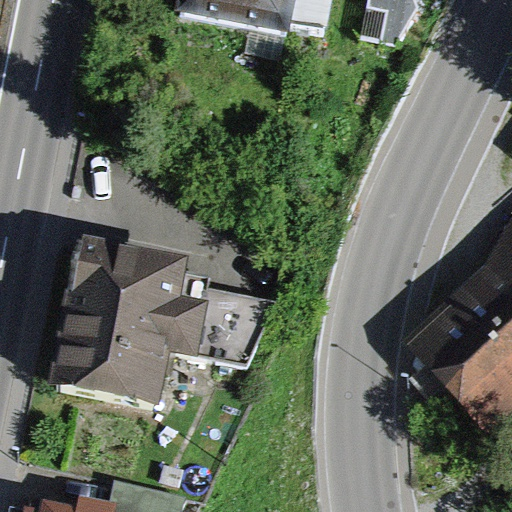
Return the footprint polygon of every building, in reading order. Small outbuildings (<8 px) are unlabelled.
[(186,0),(183,15),(290,35),(292,27),(296,0),(186,0)] [(334,0),(296,0),(292,27),(329,33),(334,0)] [(372,0),(365,41),(398,47),(420,9),(416,0),(372,0)] [(249,373),(277,307),(209,294),(211,281),(190,277),(193,261),(83,239),(54,386),(158,407),(168,358),(249,373)] [(511,263),(407,353),(494,456),(511,440),(511,263)] [(113,486),(108,506),(115,508),(113,511),(181,511),(184,505),(113,486)] [(73,511),(65,511),(41,506),(40,511),(29,511),(14,509),(13,511),(113,511),(115,508),(108,506),(77,500),(73,511)]
